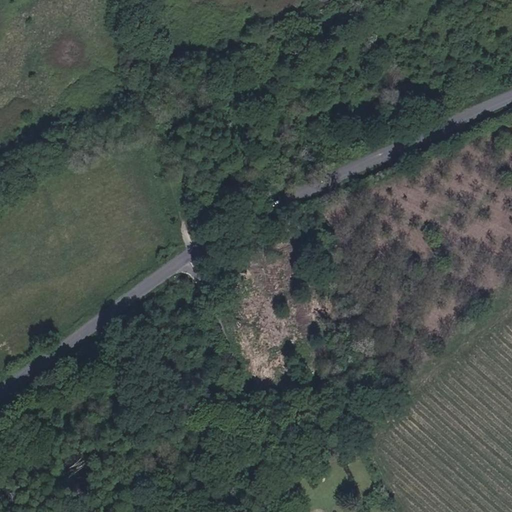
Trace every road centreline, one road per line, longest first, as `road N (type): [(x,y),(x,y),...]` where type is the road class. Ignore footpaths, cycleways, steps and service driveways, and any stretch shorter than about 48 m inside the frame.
road 1 (tertiary): [(196,251),(511,98)]
road 2 (unclassified): [(267,511),(258,395),(196,251)]
road 3 (tertiary): [(0,393),(196,251)]
